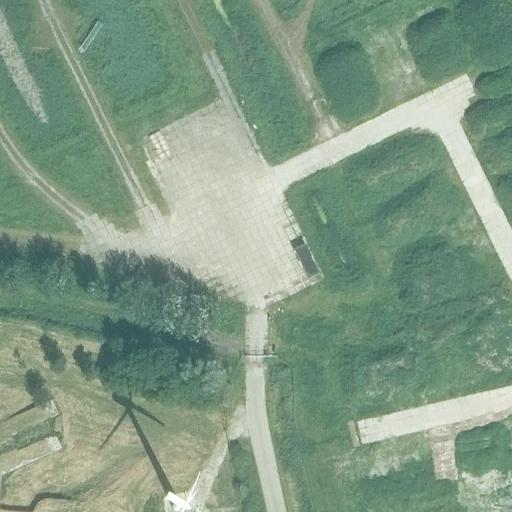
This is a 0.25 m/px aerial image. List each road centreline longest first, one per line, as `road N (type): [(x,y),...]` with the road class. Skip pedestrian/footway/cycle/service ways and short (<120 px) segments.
road 1 (track): [(40,0),(163,255)]
road 2 (track): [(185,91),(0,180)]
road 3 (track): [(261,0),(336,150)]
road 4 (unclassified): [(277,511),(257,364)]
road 5 (track): [(106,237),(21,170),(0,140)]
